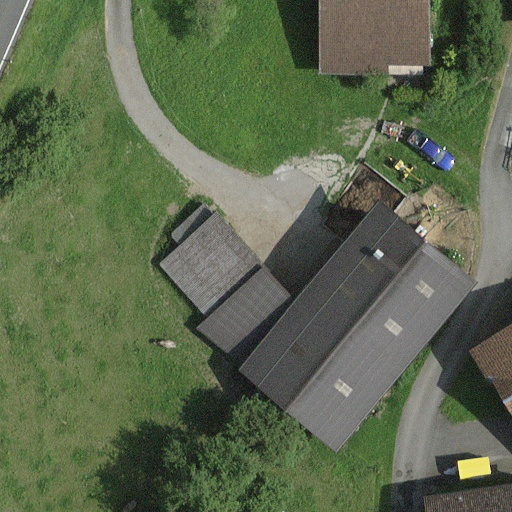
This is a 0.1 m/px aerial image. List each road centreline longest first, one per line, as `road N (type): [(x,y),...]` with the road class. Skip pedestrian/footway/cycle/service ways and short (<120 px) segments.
road 1 (residential): [(404,511),(410,421),(432,370),(489,288),(498,141),(511,98)]
road 2 (track): [(121,0),(124,69),(158,134),(219,181),(297,194)]
